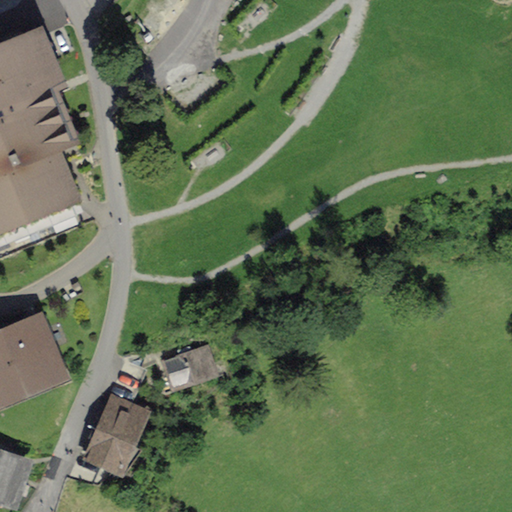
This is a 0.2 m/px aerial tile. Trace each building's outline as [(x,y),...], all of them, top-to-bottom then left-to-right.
[(0,242),(93,213),(36,36),(0,47),(0,242)] [(0,411),(64,384),(34,316),(0,330),(0,411)] [(199,339),(155,352),(162,377),(206,364),(199,339)] [(138,412),(104,397),(75,462),(110,478),(138,412)] [(16,474),(0,465),(0,503),(1,504),(16,474)]
